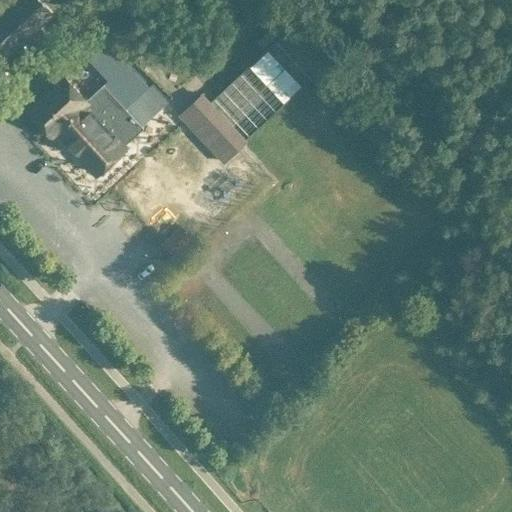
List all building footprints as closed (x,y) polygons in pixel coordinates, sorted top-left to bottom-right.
[(0,42),(9,53),(24,39),(54,12),(42,0),(19,0),(2,16),(0,17),(0,42)] [(105,66),(118,54),(101,36),(88,47),(105,66)] [(108,82),(105,85),(142,126),(167,103),(168,102),(153,86),(150,89),(127,64),(108,82)] [(67,75),(46,95),(31,109),(52,133),(57,128),(88,99),(87,99),(88,98),(67,75)] [(266,85),(254,97),(271,114),(282,102),(274,93),(279,87),(274,81),(268,87),(266,85)] [(90,99),(88,98),(87,99),(88,99),(57,128),(98,172),(113,159),(126,146),(124,143),(142,126),(105,85),(90,99)] [(203,92),(179,114),(225,163),(246,143),(209,104),(212,101),(203,92)] [(181,225),(162,243),(174,256),(193,237),(181,225)]
